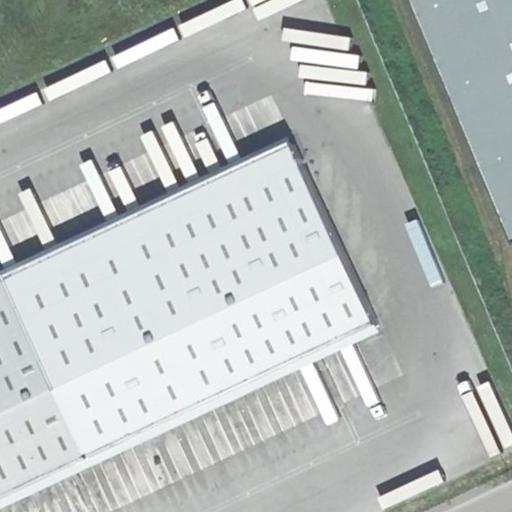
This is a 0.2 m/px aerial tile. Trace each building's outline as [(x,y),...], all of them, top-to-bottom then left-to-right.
[(511,0),(415,0),(511,228),(511,0)] [(289,132),(5,266),(9,275),(294,142),(289,132)] [(95,457),(379,324),(294,142),(9,275),(95,457)] [(0,267),(0,279),(9,275),(5,266),(0,267)] [(0,279),(0,501),(95,457),(9,275),(0,279)]
